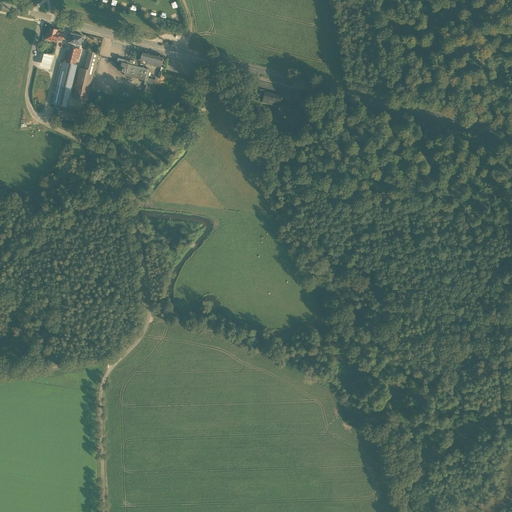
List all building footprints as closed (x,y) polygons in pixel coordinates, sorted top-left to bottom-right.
[(58,42),(58,41),(61,41),(63,34),(59,32),(59,33),(57,33),(58,30),(50,28),(49,33),(48,33),(47,37),(52,38),(51,40),(58,42)] [(57,117),(76,121),(79,111),(67,108),(77,65),(74,64),(77,56),(79,57),(82,46),(79,45),(82,36),(74,34),(67,62),(64,61),(63,63),(61,62),(51,104),(59,106),(57,117)] [(94,76),(100,53),(89,51),(85,68),(80,67),(77,84),(75,83),(72,97),(87,100),(93,75),(94,76)] [(154,54),(143,51),(140,63),(141,63),(140,64),(143,65),(143,63),(151,65),(152,62),(154,54)] [(161,67),(164,57),(154,54),(152,62),(151,65),(157,67),(157,66),(161,67)] [(126,76),(140,79),(145,81),(148,69),(138,67),(137,63),(118,58),(117,61),(122,62),(120,71),(127,73),(126,76)] [(148,78),(144,92),(152,94),(155,80),(148,78)] [(262,100),(280,104),(280,103),(282,98),(268,94),(268,93),(264,92),(262,100)] [(299,103),(304,107),(308,103),(303,99),(299,103)] [(278,111),(287,113),(289,105),(280,103),(280,104),(278,111)] [(298,107),(289,105),(287,113),(296,116),(298,107)]
